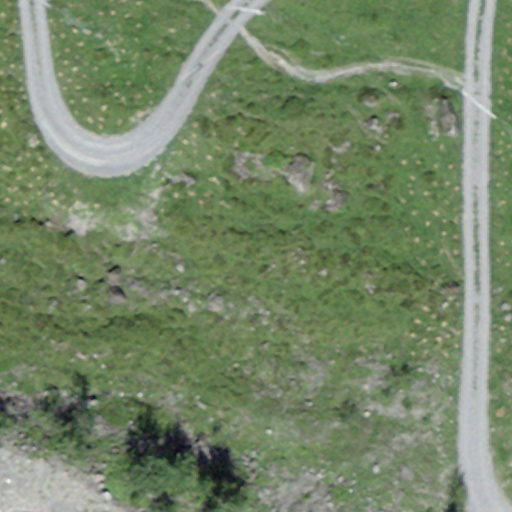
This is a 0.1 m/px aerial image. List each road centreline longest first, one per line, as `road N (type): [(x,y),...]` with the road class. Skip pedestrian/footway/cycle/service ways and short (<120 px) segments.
road 1 (track): [(501,0),(484,107),(483,511)]
road 2 (track): [(38,0),(46,73),(73,140),(126,159),(180,134),(236,30),(273,0)]
